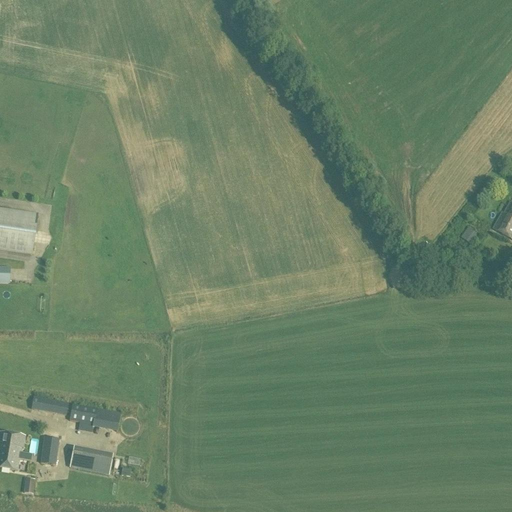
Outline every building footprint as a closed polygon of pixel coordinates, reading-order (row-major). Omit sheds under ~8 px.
[(511,204),(510,204),(504,214),(503,213),(493,230),(511,240),(511,204)] [(0,250),(31,255),(37,216),(0,209),(0,250)] [(27,263),(17,267),(20,273),(29,269),(27,263)] [(93,267),(78,270),(80,281),(95,278),(93,267)] [(66,417),(68,404),(33,398),(31,411),(66,417)] [(117,433),(120,414),(72,405),(68,422),(79,425),(78,432),(92,434),(93,429),(117,433)] [(20,454),(21,450),(23,450),(25,438),(0,433),(0,449),(13,451),(13,453),(20,454)] [(56,467),(59,440),(44,438),(40,465),(56,467)] [(27,455),(20,454),(13,453),(13,451),(0,449),(0,469),(17,472),(19,460),(26,461),(27,455)] [(109,476),(113,457),(74,449),(70,468),(109,476)] [(26,480),(24,494),(33,495),(35,481),(26,480)]
